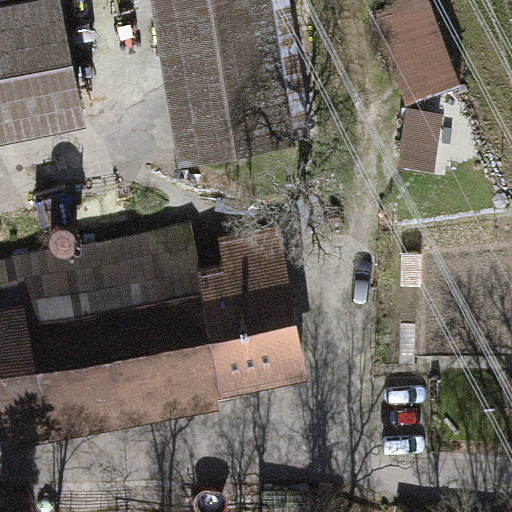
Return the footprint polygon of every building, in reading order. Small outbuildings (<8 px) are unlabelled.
[(56,0),(31,0),(0,6),(0,128),(79,113),(56,0)] [(263,0),(162,0),(187,154),(286,137),(263,0)] [(432,0),(405,0),(373,12),(409,106),(418,102),(464,82),(432,0)] [(464,82),(418,102),(432,137),(476,121),(464,82)] [(185,225),(0,262),(0,368),(10,418),(81,404),(85,423),(121,417),(116,397),(302,358),(274,223),(221,234),(227,264),(195,269),(185,225)]
